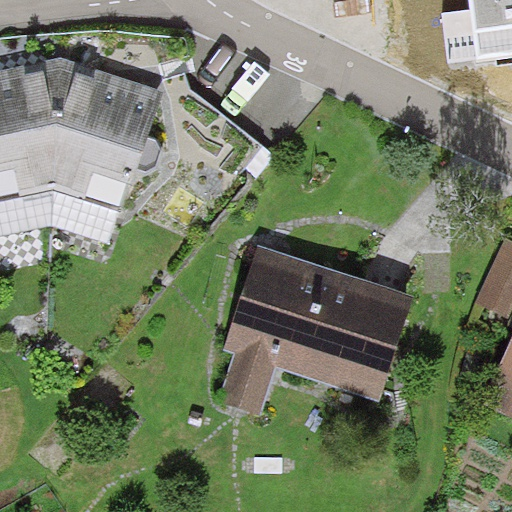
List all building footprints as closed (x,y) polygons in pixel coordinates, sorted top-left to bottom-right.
[(511,0),(467,0),(476,60),(511,55),(511,0)] [(61,59),(0,73),(0,200),(23,196),(23,201),(54,194),(61,59)] [(161,96),(61,59),(54,194),(122,216),(161,96)] [(506,321),(511,307),(511,244),(502,239),(471,305),(506,321)] [(412,299),(257,245),(222,345),(239,351),(220,404),(258,417),(276,366),(377,400),(412,299)] [(511,336),(479,412),(511,426),(511,336)]
